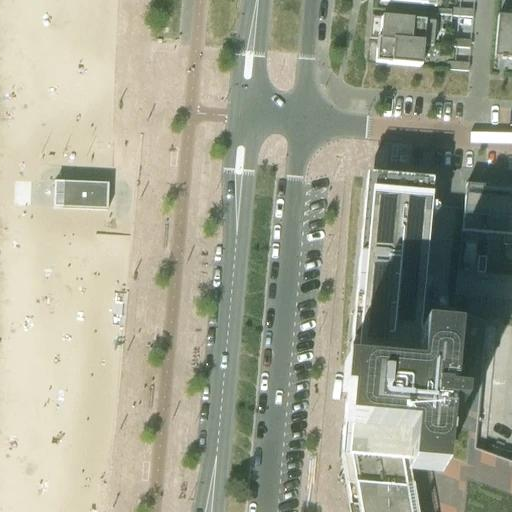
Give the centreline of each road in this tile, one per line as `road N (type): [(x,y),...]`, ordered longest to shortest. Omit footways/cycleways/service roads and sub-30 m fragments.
road 1 (tertiary): [(246,119),(210,511)]
road 2 (residential): [(264,511),(299,123)]
road 3 (unclassified): [(473,137),(299,123)]
road 4 (residential): [(473,137),(485,0)]
road 5 (residential): [(299,123),(310,0)]
